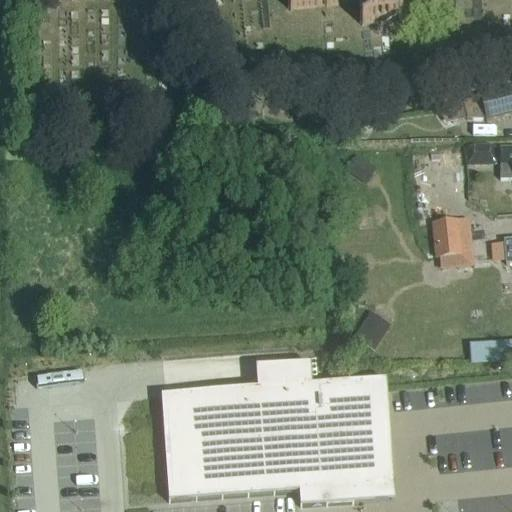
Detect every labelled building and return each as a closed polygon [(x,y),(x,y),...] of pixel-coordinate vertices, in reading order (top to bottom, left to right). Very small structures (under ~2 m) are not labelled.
[(287,0),(288,9),(287,9),(287,11),(289,11),(290,13),(292,13),(292,12),(325,8),(325,9),(328,9),(328,8),(358,5),(360,23),(359,24),(359,26),(361,26),(361,28),(364,28),(364,27),(398,23),(398,24),(400,24),(400,21),(402,21),(402,19),(401,19),(399,0),(400,0),(287,0)] [(511,118),(511,93),(481,105),(487,128),(511,118)] [(192,131),(207,130),(205,102),(190,103),(192,131)] [(511,150),(499,151),(499,182),(511,181),(511,150)] [(355,160),(344,176),(358,185),(368,169),(355,160)] [(336,208),(336,231),(361,230),(360,207),(336,208)] [(440,261),(461,259),(457,224),(432,226),(435,261),(440,261)] [(356,255),(336,257),(339,277),(358,274),(356,255)] [(364,321),(351,342),(372,356),(385,335),(364,321)] [(482,347),(467,348),(469,369),(484,368),(482,347)] [(352,492),(379,490),(373,411),(388,410),(386,384),(311,389),(310,367),(269,370),(270,392),(257,393),(161,400),(169,505),(299,496),(300,510),(353,507),(352,492)]
